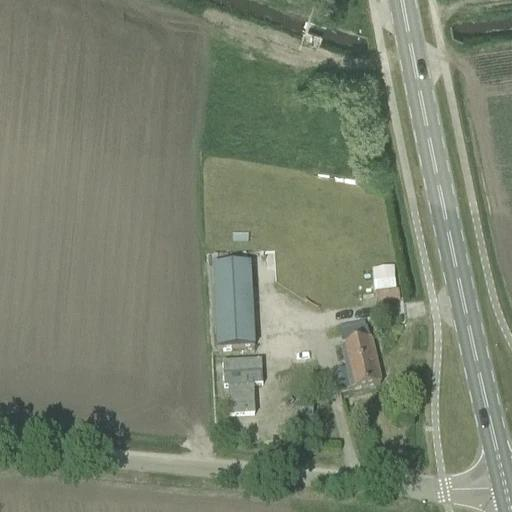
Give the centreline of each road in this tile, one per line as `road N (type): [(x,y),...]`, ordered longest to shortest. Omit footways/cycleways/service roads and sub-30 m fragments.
road 1 (unclassified): [(501,481),(442,490),(0,444)]
road 2 (primary): [(501,481),(402,0)]
